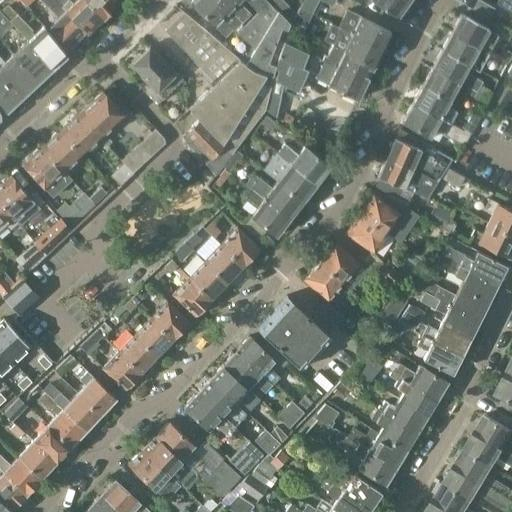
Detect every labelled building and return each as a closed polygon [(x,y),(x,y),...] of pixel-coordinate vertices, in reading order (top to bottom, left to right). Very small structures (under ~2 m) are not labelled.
[(53,0),(41,0),(58,17),(49,25),(71,48),(75,44),(76,44),(80,41),(81,38),(87,32),(58,3),(58,4),(53,0)] [(69,0),(53,0),(58,4),(58,3),(87,32),(94,26),(96,26),(99,22),(100,20),(102,17),(85,0),(76,0),(73,3),(69,0)] [(85,0),(102,17),(103,18),(116,6),(116,5),(115,0),(85,0)] [(225,35),(240,21),(219,0),(192,0),(191,2),(214,25),(215,25),(225,35)] [(283,42),(289,27),(264,0),(219,0),(240,21),(248,14),(238,3),(240,0),(246,0),(258,11),(237,32),(254,48),(245,63),(255,72),(273,78),(283,43),(283,42)] [(264,0),(289,27),(290,24),(295,12),(283,0),(264,0)] [(324,0),(333,5),(335,0),(303,0),(299,6),(311,12),(317,0),(324,0)] [(372,0),(397,18),(409,2),(405,0),(372,0)] [(477,0),(472,9),(489,19),(495,9),(480,0),(477,0)] [(0,8),(0,13),(10,23),(28,41),(51,69),(66,54),(41,27),(34,34),(32,31),(34,29),(9,3),(2,10),(0,8)] [(299,6),(290,25),(302,31),(311,12),(299,6)] [(340,23),(338,27),(383,49),(391,32),(361,17),(346,10),(340,23)] [(272,80),(273,78),(255,72),(245,63),(184,12),(165,30),(216,82),(189,108),(199,118),(231,154),(235,149),(245,135),(264,110),(268,96),(272,80)] [(0,32),(10,23),(0,13),(0,39),(2,41),(5,39),(0,32)] [(451,31),(489,51),(498,33),(461,13),(451,31)] [(333,44),(375,65),(383,49),(338,27),(331,23),(323,40),(333,44)] [(451,31),(442,48),(471,63),(480,68),(489,51),(451,31)] [(28,41),(13,54),(36,83),(51,69),(28,41)] [(283,42),(283,43),(273,78),(272,80),(285,85),(299,90),(309,69),(302,66),(308,54),(283,42)] [(321,60),(324,62),(366,82),(375,65),(333,44),(327,57),(324,55),(321,60)] [(151,86),(145,92),(156,105),(184,79),(150,45),(141,54),(140,53),(131,61),(133,62),(130,65),(151,86)] [(471,63),(442,48),(432,65),(471,86),(480,92),(478,95),(488,101),(490,97),(494,89),(484,84),(486,82),(470,73),(470,72),(468,71),(471,63)] [(511,55),(511,52),(505,48),(499,57),(508,62),(511,55)] [(13,54),(5,62),(0,66),(0,70),(21,97),(36,83),(13,54)] [(356,98),(358,99),(366,82),(324,62),(316,77),(328,83),(328,84),(340,90),(339,93),(355,100),(356,98)] [(432,65),(432,66),(422,84),(452,100),(455,94),(465,99),(471,86),(432,65)] [(21,97),(0,70),(0,103),(6,111),(21,97)] [(272,80),(268,96),(264,110),(278,118),(285,85),(272,80)] [(448,106),(452,100),(422,84),(412,102),(451,123),(458,111),(448,106)] [(103,91),(78,115),(100,139),(107,145),(112,140),(106,134),(113,127),(125,116),(103,91)] [(445,133),(465,144),(471,134),(463,129),(451,123),(412,102),(402,121),(404,121),(429,134),(440,141),(445,133)] [(463,129),(471,134),(480,116),(473,112),(463,129)] [(62,129),(59,131),(82,156),(100,139),(78,115),(69,122),(67,122),(62,126),(62,129)] [(267,115),(259,124),(271,132),(278,124),(267,115)] [(199,118),(184,134),(182,136),(216,175),(222,166),(231,154),(199,118)] [(165,143),(164,138),(155,129),(122,160),(133,172),(165,143)] [(395,138),(387,157),(439,180),(441,177),(447,167),(452,158),(399,129),(395,138)] [(49,141),(42,147),(65,172),(82,156),(59,131),(55,135),(52,135),(49,138),(49,141)] [(278,153),(317,183),(330,165),(305,146),(299,154),(285,144),(278,153)] [(65,172),(42,147),(40,149),(37,149),(33,153),(33,156),(23,164),(47,189),(65,172)] [(222,166),(226,168),(231,172),(243,155),(235,149),(231,154),(222,166)] [(265,171),(278,181),(303,201),(317,183),(278,153),(271,163),(265,171)] [(439,180),(387,157),(378,176),(380,177),(376,186),(409,205),(416,193),(428,198),(439,180)] [(133,172),(122,160),(121,160),(125,164),(112,176),(121,184),(133,172)] [(447,167),(441,177),(458,187),(464,177),(447,167)] [(303,201),(278,181),(273,188),(253,172),(245,183),(248,187),(289,218),(303,201)] [(0,199),(13,215),(19,223),(29,215),(28,214),(38,206),(11,175),(1,183),(0,183),(0,199)] [(25,191),(38,206),(43,201),(31,187),(25,191)] [(101,187),(88,198),(94,204),(106,193),(101,187)] [(289,218),(248,187),(242,196),(258,207),(251,215),(276,235),(289,218)] [(69,205),(64,201),(55,210),(70,227),(94,204),(88,198),(83,192),(69,205)] [(373,194),(360,213),(388,232),(402,213),(400,212),(385,202),(373,194)] [(493,210),(487,221),(511,233),(511,209),(489,198),(485,205),(493,210)] [(0,226),(4,223),(10,230),(19,223),(13,215),(0,199),(0,226)] [(443,230),(452,213),(438,205),(428,221),(443,230)] [(34,241),(43,252),(67,230),(52,212),(44,220),(49,227),(34,241)] [(388,232),(360,213),(346,233),(371,250),(374,252),(388,232)] [(475,230),(472,238),(507,256),(511,246),(511,233),(487,221),(481,233),(475,230)] [(237,226),(221,244),(243,265),(250,257),(254,258),(258,253),(258,249),(260,248),(237,226)] [(214,237),(208,230),(205,227),(195,238),(205,247),(214,237)] [(15,257),(28,272),(40,261),(46,256),(43,252),(34,241),(28,246),(15,257)] [(194,249),(185,241),(174,252),(184,261),(194,249)] [(372,267),(364,259),(359,264),(336,243),(328,252),(325,253),(323,255),(323,258),(320,261),(343,282),(350,289),(360,279),(372,267)] [(440,254),(497,283),(500,277),(499,277),(505,264),(476,250),(472,258),(446,243),(440,254)] [(243,265),(221,244),(205,261),(228,282),(229,280),(232,281),(237,276),(237,271),(243,265)] [(386,263),(374,252),(371,250),(364,259),(372,267),(378,272),(386,263)] [(463,276),(458,285),(487,300),(493,288),(494,288),(497,283),(440,254),(435,261),(463,276)] [(178,266),(171,260),(165,265),(171,272),(178,266)] [(205,261),(189,277),(212,298),(219,291),(222,291),(227,286),(227,283),(228,282),(205,261)] [(327,300),(343,282),(320,261),(318,264),(315,264),(313,267),(312,270),(304,279),(327,300)] [(407,299),(410,294),(413,288),(386,263),(378,272),(398,291),(407,299)] [(0,293),(3,297),(4,296),(13,288),(0,273),(0,293)] [(421,276),(415,286),(433,295),(438,285),(421,276)] [(173,294),(195,315),(197,313),(200,314),(205,309),(205,306),(212,298),(189,277),(173,294)] [(4,296),(12,305),(30,289),(23,281),(21,279),(13,288),(4,296)] [(488,300),(487,300),(458,285),(454,293),(442,287),(437,297),(479,318),(488,300)] [(434,318),(444,323),(470,336),(479,318),(437,297),(433,295),(415,286),(413,288),(410,294),(414,296),(408,304),(416,308),(419,302),(437,311),(434,318)] [(38,298),(30,289),(12,305),(20,314),(38,298)] [(379,314),(391,323),(407,299),(398,291),(379,314)] [(130,300),(136,305),(143,297),(138,292),(130,300)] [(257,328),(301,369),(331,336),(287,296),(257,328)] [(130,311),(136,305),(130,300),(124,306),(130,311)] [(167,300),(150,318),(172,340),(179,332),(183,333),(188,327),(187,324),(189,322),(167,300)] [(329,303),(322,311),(334,321),(341,313),(329,303)] [(405,327),(419,334),(462,354),(465,349),(463,348),(469,336),(470,337),(470,336),(444,323),(439,332),(419,321),(424,313),(416,308),(408,304),(396,322),(405,327)] [(0,347),(13,361),(29,347),(29,348),(30,347),(4,318),(3,319),(3,320),(0,322),(0,347)] [(172,340),(150,318),(134,333),(157,356),(158,354),(162,355),(166,350),(166,346),(172,340)] [(105,322),(96,331),(103,337),(112,328),(105,322)] [(400,335),(405,327),(396,322),(391,330),(400,335)] [(81,346),(89,354),(99,344),(97,342),(103,337),(96,331),(81,346)] [(134,333),(117,351),(140,373),(148,365),(151,365),(156,360),(156,357),(157,356),(134,333)] [(428,350),(423,359),(451,372),(458,359),(459,360),(462,354),(419,334),(417,337),(420,339),(417,344),(428,350)] [(274,359),(249,336),(235,351),(271,385),(279,376),(268,365),(274,359)] [(368,352),(373,346),(364,338),(359,344),(368,352)] [(0,373),(13,361),(0,347),(0,373)] [(101,367),(125,389),(126,387),(130,388),(134,383),(134,379),(140,373),(117,351),(101,367)] [(271,385),(235,351),(222,364),(248,388),(254,382),(266,392),(271,385)] [(43,354),(37,360),(45,369),(51,363),(43,354)] [(70,354),(54,370),(60,376),(76,360),(70,354)] [(394,367),(392,371),(400,376),(436,398),(447,381),(419,365),(415,371),(400,363),(397,368),(394,367)] [(248,388),(222,364),(209,378),(247,413),(254,405),(242,394),(248,388)] [(339,383),(350,391),(360,375),(351,370),(339,383)] [(400,376),(392,371),(390,375),(397,379),(394,385),(402,389),(397,398),(426,416),(436,398),(400,376)] [(81,394),(102,414),(117,399),(89,373),(80,381),(87,388),(81,394)] [(511,377),(505,374),(496,392),(505,396),(501,404),(511,409),(511,377)] [(18,384),(23,390),(32,381),(26,375),(18,384)] [(247,413),(209,378),(197,392),(235,427),(247,413)] [(42,388),(46,392),(52,398),(58,391),(48,382),(42,388)] [(352,392),(350,391),(339,383),(333,391),(345,401),(352,392)] [(321,392),(314,385),(296,404),(304,411),(321,392)] [(65,411),(87,430),(102,414),(81,394),(71,404),(60,394),(58,391),(52,398),(54,400),(65,411)] [(46,392),(38,401),(49,411),(52,409),(60,416),(65,411),(54,400),(52,398),(46,392)] [(197,392),(183,406),(208,430),(214,423),(229,437),(237,429),(235,427),(197,392)] [(3,413),(13,421),(28,406),(18,397),(3,413)] [(383,401),(378,409),(416,432),(426,416),(397,398),(393,406),(383,401)] [(304,411),(296,404),(292,399),(276,414),(289,427),(304,411)] [(325,402),(315,416),(332,426),(335,421),(333,420),(339,411),(325,402)] [(378,409),(375,407),(369,417),(382,425),(377,432),(406,449),(416,432),(378,409)] [(51,426),(72,446),(87,430),(65,411),(60,416),(51,426)] [(511,432),(511,429),(485,413),(475,429),(511,452),(511,441),(508,439),(511,432)] [(169,421),(156,434),(196,471),(202,465),(188,451),(194,444),(169,421)] [(18,439),(25,432),(16,424),(9,431),(18,439)] [(36,442),(57,462),(72,446),(51,426),(36,442)] [(288,436),(287,434),(278,426),(272,432),(282,442),(288,436)] [(352,427),(347,435),(396,466),(406,449),(377,432),(370,427),(366,434),(352,427)] [(267,429),(256,440),(270,453),(282,442),(267,429)] [(342,457),(358,467),(385,483),(396,466),(347,435),(338,429),(335,434),(337,443),(347,449),(342,457)] [(472,435),(464,447),(492,464),(498,455),(511,464),(511,452),(475,429),(472,435)] [(156,434),(143,448),(180,484),(185,488),(198,473),(196,471),(156,434)] [(292,453),(305,441),(296,435),(285,445),(292,453)] [(228,459),(245,473),(264,454),(248,438),(228,459)] [(19,456),(42,477),(57,462),(36,442),(34,440),(27,447),(19,456)] [(492,464),(464,447),(454,465),(511,500),(511,488),(487,473),(492,464)] [(180,484),(143,448),(129,463),(166,498),(180,484)] [(270,453),(264,460),(279,470),(280,469),(279,468),(290,456),(282,449),(274,457),(270,453)] [(0,468),(27,494),(42,477),(19,456),(11,463),(0,452),(0,468)] [(220,496),(240,475),(223,459),(203,480),(220,496)] [(252,476),(266,485),(266,484),(265,483),(273,471),(276,473),(279,470),(264,460),(252,476)] [(511,511),(511,500),(454,465),(443,482),(471,499),(476,490),(510,511),(511,511)] [(0,499),(11,510),(27,494),(0,468),(0,499)] [(331,469),(324,478),(370,509),(373,503),(372,503),(380,491),(354,473),(348,481),(331,469)] [(248,473),(234,487),(240,491),(243,488),(258,498),(266,485),(252,476),(248,473)] [(101,493),(121,511),(149,511),(114,478),(101,493)] [(367,511),(370,509),(324,478),(319,486),(327,491),(326,492),(337,499),(332,507),(339,511),(367,511)] [(471,499),(443,482),(433,499),(453,511),(473,511),(466,508),(471,499)] [(226,506),(234,511),(256,511),(251,508),(253,504),(237,494),(240,491),(234,487),(220,501),(221,501),(220,501),(226,506)] [(121,511),(101,493),(88,507),(93,511),(121,511)] [(204,505),(211,511),(217,504),(211,498),(204,505)] [(0,511),(8,511),(11,510),(0,499),(0,511)] [(307,502),(303,510),(306,511),(339,511),(332,507),(321,499),(316,507),(307,502)] [(453,511),(433,499),(424,511),(453,511)] [(284,511),(306,511),(303,510),(289,501),(284,511)] [(202,503),(193,511),(209,511),(211,511),(204,505),(202,503)]
